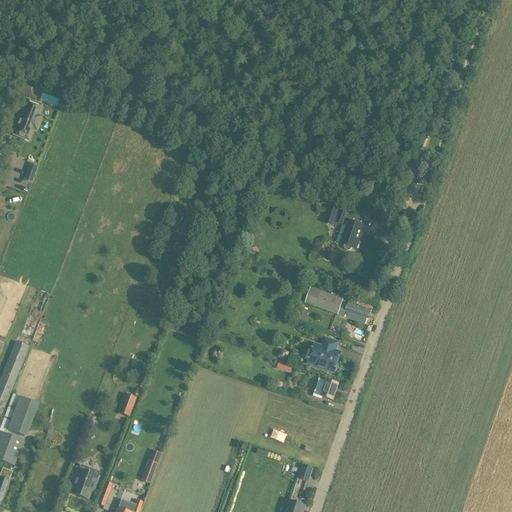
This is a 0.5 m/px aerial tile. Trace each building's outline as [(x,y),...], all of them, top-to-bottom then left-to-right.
[(35,86),(21,80),(17,91),(31,96),(35,86)] [(40,114),(36,112),(38,105),(28,101),(15,135),(26,139),(29,129),(34,130),(40,114)] [(40,165),(31,162),(25,179),(34,182),(40,165)] [(330,204),(326,217),(333,220),(338,207),(330,204)] [(366,227),(365,227),(360,225),(361,219),(346,214),(347,212),(339,210),(335,222),(344,225),(339,244),(357,249),(359,242),(361,242),(366,227)] [(345,297),(320,289),(319,292),(314,291),(309,305),(345,317),(346,315),(361,320),(362,318),(368,320),(371,311),(343,301),(345,297)] [(333,343),(324,340),(321,348),(314,346),(308,365),(333,373),(334,372),(336,371),(337,369),(338,367),(337,365),(336,363),(339,354),(331,351),(333,343)] [(15,342),(0,381),(0,419),(29,348),(15,342)] [(287,359),(290,350),(281,347),(278,357),(287,359)] [(293,365),(280,361),(277,369),(290,373),(293,365)] [(326,382),(319,380),(314,397),(321,399),(322,397),(333,401),(338,386),(326,382)] [(128,417),(136,397),(124,393),(116,412),(128,417)] [(0,427),(0,431),(6,434),(7,431),(26,437),(38,404),(19,397),(13,395),(0,427)] [(0,432),(0,461),(14,466),(24,441),(0,432)] [(157,461),(150,458),(149,461),(148,460),(140,481),(150,484),(157,464),(156,463),(157,461)] [(99,471),(80,464),(74,481),(76,481),(71,494),(87,500),(91,491),(93,492),(98,478),(97,477),(99,471)] [(301,465),(296,479),(306,482),(311,468),(301,465)] [(10,471),(2,468),(0,473),(0,505),(9,480),(7,479),(10,471)] [(109,492),(103,490),(97,504),(104,507),(109,492)] [(139,511),(143,502),(136,500),(134,505),(125,502),(123,510),(117,508),(115,511),(139,511)] [(302,511),(305,506),(290,501),(286,511),(302,511)]
